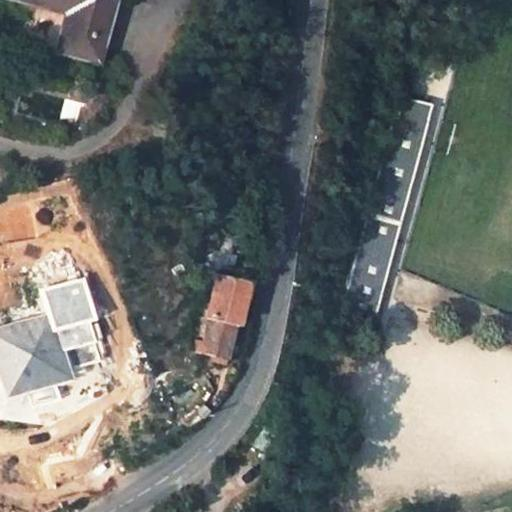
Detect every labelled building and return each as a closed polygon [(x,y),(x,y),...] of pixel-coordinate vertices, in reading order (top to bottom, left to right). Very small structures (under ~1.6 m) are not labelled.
[(15,0),(67,13),(58,50),(96,60),(111,0),(15,0)] [(460,41),(467,22),(457,18),(451,38),(460,41)] [(341,303),(372,312),(432,104),(402,95),(341,303)] [(239,285),(240,280),(217,275),(198,353),(224,359),(233,325),(235,326),(245,287),(239,285)] [(0,375),(18,371),(23,388),(24,393),(28,397),(32,400),(38,401),(43,400),(48,397),(51,392),(52,387),(51,381),(65,377),(63,371),(98,361),(87,321),(91,319),(80,280),(40,290),(47,318),(0,330),(0,375)] [(0,377),(4,393),(23,388),(18,371),(0,375),(0,377)]
